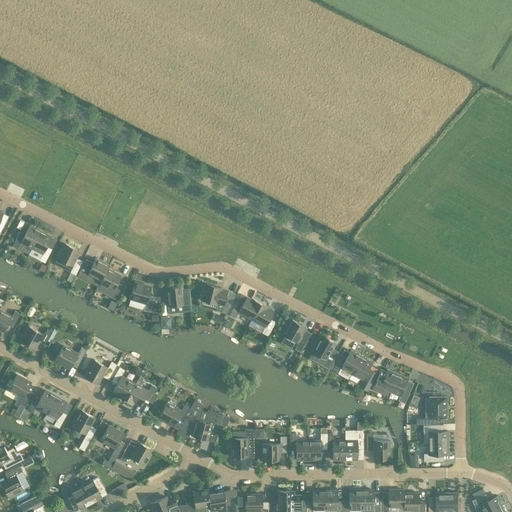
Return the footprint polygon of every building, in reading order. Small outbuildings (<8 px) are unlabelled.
[(20,242),(31,248),(40,231),(29,225),(24,235),(19,232),(12,246),(17,249),(20,242)] [(31,248),(42,254),(39,260),(44,262),(52,248),(46,246),(51,236),(40,231),(31,248)] [(82,261),(76,258),(78,253),(73,250),(74,248),(64,243),(57,258),(73,266),(70,272),(75,275),(82,261)] [(86,259),(78,273),(85,277),(87,273),(100,280),(101,280),(107,268),(109,265),(95,258),(92,263),(86,259)] [(113,290),(110,297),(115,299),(122,285),(117,282),(120,275),(107,268),(101,280),(100,280),(99,283),(113,290)] [(145,285),(134,282),(130,298),(146,303),(144,310),(149,311),(154,296),(148,294),(150,289),(144,287),(145,285)] [(204,283),(200,300),(218,304),(216,310),(225,313),(229,307),(233,299),(234,294),(220,290),(221,288),(204,283)] [(191,311),(189,292),(182,293),(181,286),(167,287),(169,306),(184,304),(185,311),(191,311)] [(238,311),(251,319),(260,303),(253,299),(252,300),(246,297),(242,304),(237,301),(229,315),(235,317),(238,311)] [(269,318),(273,311),(267,308),(267,307),(260,303),(251,319),(265,326),(261,332),(267,335),(274,321),(269,318)] [(0,329),(3,331),(11,316),(0,310),(0,329)] [(172,327),(172,315),(161,316),(161,327),(172,327)] [(304,330),(305,328),(291,319),(283,334),(298,343),(295,349),(300,352),(310,333),(304,330)] [(52,331),(47,328),(44,335),(43,334),(28,326),(20,340),(34,349),(38,342),(44,345),(47,340),(50,342),(57,330),(54,328),(52,331)] [(312,352),(309,358),(321,365),(323,366),(328,369),(334,358),(336,354),(330,350),(334,343),(322,336),(312,352)] [(63,345),(55,360),(69,368),(73,361),(78,364),(86,350),(81,347),(77,353),(63,345)] [(351,373),(361,356),(350,350),(349,352),(344,349),(332,370),(337,373),(340,367),(351,373)] [(361,356),(351,373),(362,379),(358,385),(363,388),(367,390),(377,374),(368,369),(371,363),(361,356)] [(108,368),(106,367),(94,360),(85,376),(97,383),(102,376),(108,379),(116,364),(111,361),(108,368)] [(118,395),(125,399),(134,383),(121,376),(124,370),(119,367),(111,381),(117,384),(113,391),(119,394),(118,395)] [(375,380),(371,389),(378,392),(379,389),(389,394),(398,374),(387,369),(382,382),(375,380)] [(8,389),(23,397),(31,382),(16,374),(8,389)] [(398,374),(389,394),(400,398),(398,402),(405,405),(409,394),(403,391),(408,378),(398,374)] [(134,383),(125,399),(133,403),(133,402),(140,405),(143,398),(149,401),(156,387),(151,385),(148,391),(140,387),(143,379),(139,377),(135,384),(134,383)] [(55,396),(45,390),(35,407),(46,413),(55,396)] [(414,394),(411,402),(416,405),(420,397),(414,394)] [(66,414),(61,411),(66,402),(55,396),(46,413),(57,419),(53,425),(59,427),(66,414)] [(166,402),(158,417),(179,428),(179,427),(184,418),(189,409),(190,407),(188,406),(189,404),(186,402),(184,402),(179,399),(177,400),(171,396),(169,397),(166,402)] [(446,397),(430,397),(430,420),(430,424),(442,424),(442,420),(446,420),(446,397)] [(190,407),(189,409),(198,412),(199,410),(200,410),(202,405),(197,404),(198,400),(195,399),(190,407)] [(72,427),(85,434),(86,434),(82,441),(88,443),(96,429),(89,425),(94,417),(81,410),(72,427)] [(193,423),(184,418),(179,427),(190,433),(193,423)] [(196,419),(191,436),(206,440),(214,442),(219,426),(211,424),(196,419)] [(424,424),(424,442),(428,442),(446,442),(446,428),(442,428),(442,424),(430,424),(424,424)] [(99,425),(92,438),(97,441),(104,428),(99,425)] [(116,457),(117,457),(124,443),(119,440),(123,433),(108,425),(100,440),(115,448),(108,460),(105,459),(102,463),(110,468),(116,457)] [(320,440),(308,440),(308,459),(320,459),(320,449),(326,449),(326,433),(326,428),(320,428),(320,433),(320,440)] [(345,430),(345,440),(345,459),(357,459),(357,449),(363,449),(363,430),(345,430)] [(368,439),(368,449),(374,449),(374,459),(388,459),(388,440),(374,440),(374,432),(367,433),(368,439)] [(332,433),(326,433),(326,449),(332,449),(332,459),(345,459),(345,440),(332,440),(332,433)] [(279,460),(279,452),(286,452),(286,436),(280,436),(280,443),(262,443),(262,460),(279,460)] [(232,457),(247,457),(246,438),(232,438),(232,457)] [(296,439),(290,439),(290,449),(296,449),(296,452),(296,460),(308,459),(308,440),(307,440),(296,440),(296,439)] [(152,449),(138,441),(136,443),(130,440),(120,459),(125,461),(128,455),(129,456),(144,464),(152,449)] [(424,453),(424,460),(446,460),(446,442),(428,442),(428,453),(424,453)] [(9,466),(19,461),(12,449),(6,452),(3,445),(2,445),(1,444),(0,443),(0,463),(6,460),(9,466)] [(28,449),(22,451),(25,458),(31,455),(28,449)] [(30,456),(20,461),(23,466),(33,461),(30,456)] [(114,461),(110,468),(130,479),(134,472),(114,461)] [(22,471),(19,466),(5,473),(8,479),(1,483),(9,498),(24,490),(15,474),(22,471)] [(92,480),(81,486),(91,503),(101,497),(107,494),(101,484),(99,480),(97,477),(92,480)] [(127,489),(124,483),(118,486),(122,492),(127,489)] [(67,498),(73,508),(75,511),(80,509),(91,503),(81,486),(71,492),(72,495),(67,498)] [(195,511),(195,508),(210,506),(208,493),(207,489),(192,492),(193,500),(187,501),(189,511),(195,511)] [(388,511),(388,506),(403,506),(404,493),(404,489),(388,489),(388,498),(382,498),(382,511),(388,511)] [(208,493),(210,506),(211,509),(226,507),(226,511),(232,511),(230,498),(224,499),(223,490),(208,493)] [(306,511),(312,511),(312,510),(324,509),(324,490),(312,490),(312,501),(306,501),(306,511)] [(337,490),(324,490),(324,509),(337,509),(336,511),(342,511),(343,501),(337,501),(337,490)] [(343,501),(342,511),(348,511),(349,509),(361,509),(361,490),(349,490),(349,501),(343,501)] [(361,490),(361,509),(361,511),(379,511),(379,501),(373,501),(373,490),(361,490)] [(276,505),(276,511),(304,511),(305,502),(305,494),(293,494),(293,491),(278,491),(278,505),(276,505)] [(457,491),(446,492),(446,505),(446,511),(457,511),(464,511),(464,496),(457,496),(457,491)] [(435,497),(428,497),(427,511),(435,511),(446,511),(446,505),(446,492),(435,492),(435,497)] [(419,510),(419,501),(419,493),(404,493),(403,506),(403,510),(419,510)] [(261,494),(244,494),(245,510),(258,510),(257,511),(267,511),(267,501),(261,501),(261,494)] [(486,494),(472,500),(475,507),(479,505),(482,511),(488,511),(490,511),(502,506),(497,495),(488,499),(486,494)] [(165,496),(149,503),(153,511),(171,511),(173,511),(180,511),(175,500),(169,503),(165,496)] [(20,504),(23,510),(19,511),(41,511),(34,497),(20,504)]
